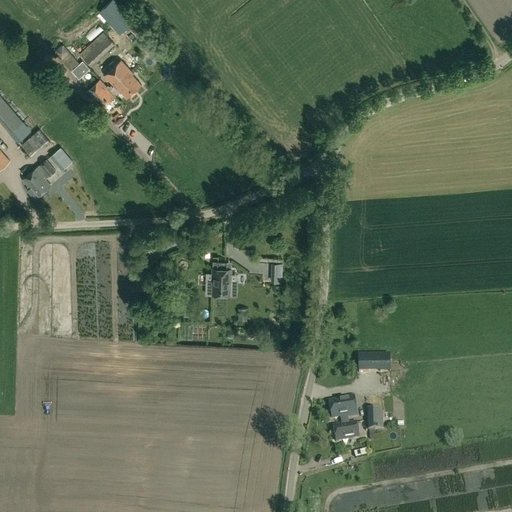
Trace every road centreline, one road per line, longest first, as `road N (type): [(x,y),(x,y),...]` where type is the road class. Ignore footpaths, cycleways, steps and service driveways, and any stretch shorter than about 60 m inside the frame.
road 1 (tertiary): [(286,511),(321,317),(328,167)]
road 2 (unclassified): [(19,226),(178,220),(328,167)]
road 3 (tertiary): [(328,167),(345,133),(369,110),(471,77),(511,53)]
